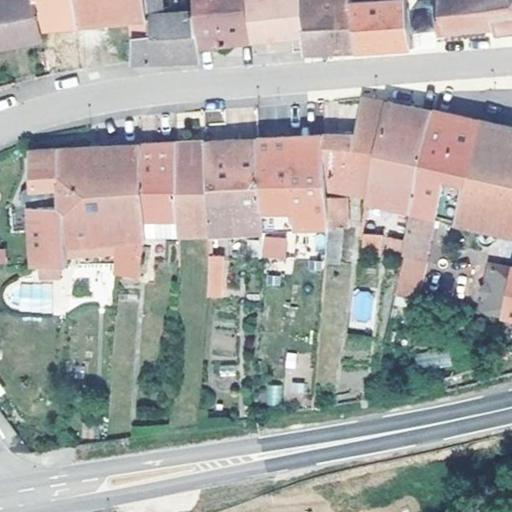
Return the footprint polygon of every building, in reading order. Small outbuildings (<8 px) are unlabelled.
[(0,0),(0,43),(46,34),(45,22),(41,0),(0,0)] [(149,0),(41,0),(45,22),(136,14),(150,13),(149,0)] [(199,41),(197,7),(163,9),(163,0),(149,0),(150,13),(152,31),(136,33),(135,59),(168,57),(200,55),(199,41)] [(229,38),(253,35),(250,0),(196,0),(197,7),(199,41),(229,38)] [(250,0),(253,35),(280,33),(307,30),(305,0),(250,0)] [(305,0),(307,30),(310,50),(341,47),(361,46),(355,0),(305,0)] [(355,0),(361,46),(416,42),(414,27),(410,0),(355,0)] [(504,32),(511,31),(511,0),(420,0),(422,18),(441,16),(442,26),(497,20),(498,27),(504,26),(504,32)] [(150,13),(136,14),(136,33),(152,31),(150,13)] [(339,118),(308,120),(309,174),(351,180),(373,85),(346,83),(339,118)] [(397,91),(373,85),(351,180),(350,185),(393,195),(417,95),(397,91)] [(511,115),(446,101),(417,95),(393,195),(388,227),(402,230),(404,221),(413,222),(418,200),(511,219),(511,115)] [(269,121),(242,122),(247,222),(255,222),(256,213),(311,212),(310,178),(309,174),(308,120),(269,121)] [(247,222),(242,122),(212,123),(190,124),(194,217),(195,248),(193,271),(206,272),(208,243),(204,243),(203,217),(238,215),(239,222),(247,222)] [(172,126),(160,126),(163,218),(194,217),(190,124),(172,126)] [(139,127),(123,128),(128,220),(163,218),(160,126),(139,127)] [(13,192),(15,250),(49,248),(49,225),(103,222),(128,220),(123,128),(87,130),(15,134),(16,172),(46,171),(46,191),(13,192)] [(328,181),(310,178),(311,212),(324,212),(330,212),(328,181)] [(363,197),(348,194),(341,237),(364,238),(366,223),(359,221),(363,197)] [(311,212),(309,235),(323,235),(324,212),(311,212)] [(125,248),(128,220),(103,222),(101,253),(125,253),(125,248)] [(409,242),(413,222),(404,221),(402,230),(388,227),(386,239),(409,242)] [(231,242),(246,243),(247,222),(239,222),(232,222),(231,242)] [(386,243),(386,239),(388,227),(373,224),(371,239),(386,243)] [(285,259),(285,236),(262,236),(262,259),(285,259)] [(511,312),(511,256),(494,252),(493,259),(485,301),(511,307),(510,312),(511,312)] [(464,296),(485,301),(493,259),(472,255),(464,296)] [(206,272),(193,271),(192,278),(205,279),(206,272)] [(344,349),(368,355),(372,338),(348,332),(344,349)] [(445,348),(414,357),(419,372),(450,362),(445,348)] [(266,384),(266,404),(281,404),(280,384),(266,384)]
